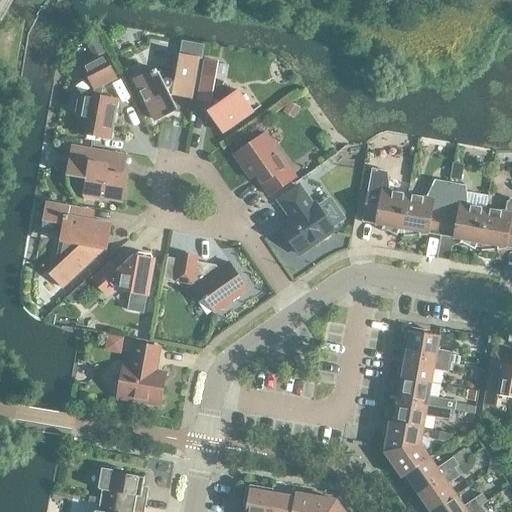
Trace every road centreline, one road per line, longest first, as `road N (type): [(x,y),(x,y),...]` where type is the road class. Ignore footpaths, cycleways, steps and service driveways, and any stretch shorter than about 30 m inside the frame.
road 1 (residential): [(190,511),(217,375),(301,313)]
road 2 (residential): [(301,313),(364,276),(511,300)]
road 3 (residential): [(245,231),(200,165),(168,160),(157,218)]
